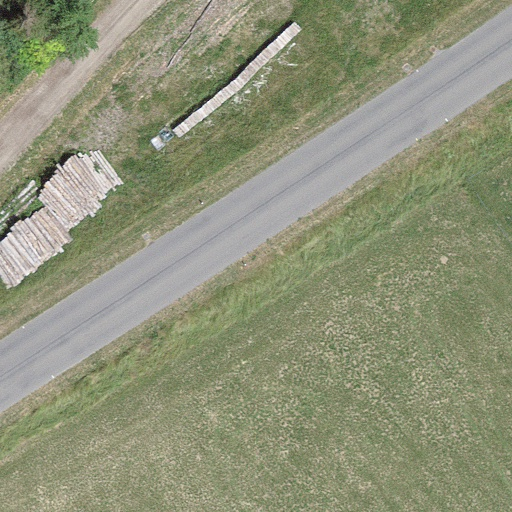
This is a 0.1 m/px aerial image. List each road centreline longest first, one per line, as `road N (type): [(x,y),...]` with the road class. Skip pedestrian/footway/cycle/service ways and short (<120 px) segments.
road 1 (tertiary): [(511,37),(0,375)]
road 2 (track): [(137,0),(0,149)]
